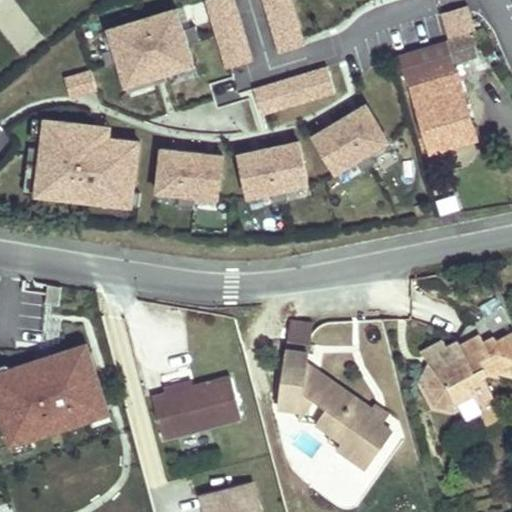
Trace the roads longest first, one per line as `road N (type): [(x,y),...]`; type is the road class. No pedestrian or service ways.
road 1 (residential): [(0,254),(207,280),(306,279),(511,238)]
road 2 (unknown): [(109,267),(169,511)]
